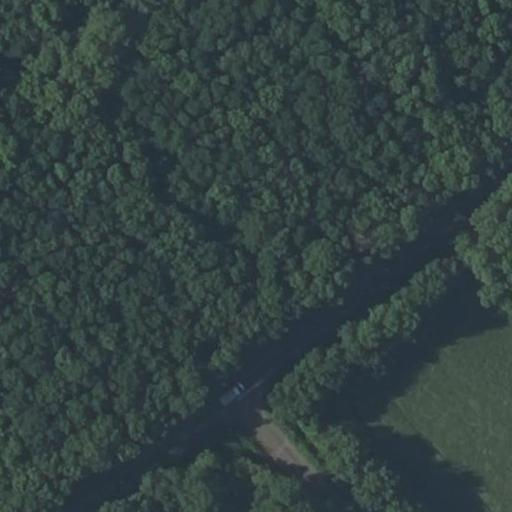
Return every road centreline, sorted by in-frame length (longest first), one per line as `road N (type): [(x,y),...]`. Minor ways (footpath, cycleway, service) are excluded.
road 1 (tertiary): [(228,388),(511,163)]
road 2 (tertiary): [(72,511),(228,388)]
road 3 (unclassified): [(228,388),(347,511)]
